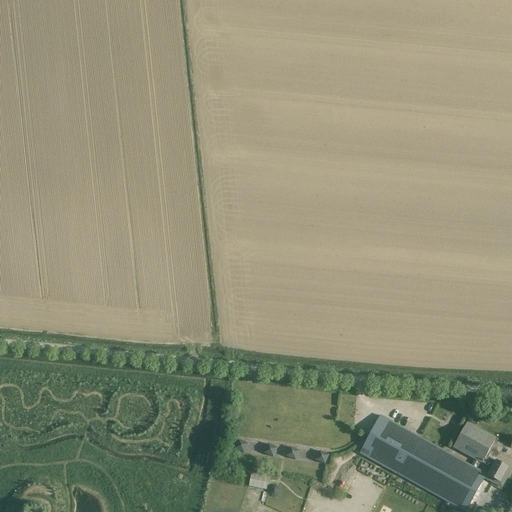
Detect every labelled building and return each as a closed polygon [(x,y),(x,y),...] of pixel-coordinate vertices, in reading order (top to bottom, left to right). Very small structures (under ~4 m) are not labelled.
[(360,454),(464,511),(465,511),(485,478),(487,475),(381,416),(360,454)] [(496,439),(467,423),(453,447),(482,463),(483,463),(492,469),(488,476),(487,475),(485,478),(501,488),(508,477),(504,475),(508,468),(496,461),(487,456),(496,439)] [(239,440),(234,449),(243,454),(248,445),(239,440)] [(268,444),(264,453),(273,457),(277,448),(268,444)] [(299,452),(290,448),(286,457),(295,461),(299,452)] [(315,460),(324,465),(329,456),(319,451),(315,460)] [(263,489),(265,480),(251,477),(249,487),(263,489)] [(279,494),(279,492),(279,491),(279,490),(278,489),(278,488),(277,488),(275,487),(274,487),(273,487),(272,487),(271,488),(270,488),(269,489),(269,490),(268,491),(268,492),(268,494),(269,495),(269,496),(270,497),(271,497),(272,498),(273,498),(274,498),(275,498),(277,497),(278,497),(278,496),(279,495),(279,494)]
